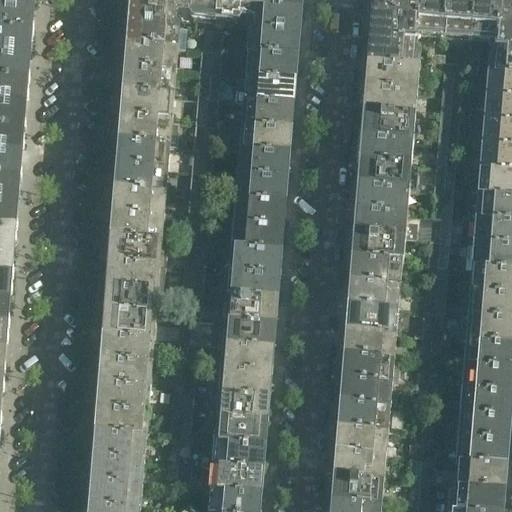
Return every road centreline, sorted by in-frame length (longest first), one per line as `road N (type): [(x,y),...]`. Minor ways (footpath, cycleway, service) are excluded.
road 1 (residential): [(35,511),(77,0)]
road 2 (residential): [(301,511),(343,0)]
road 3 (unknown): [(117,0),(80,511)]
